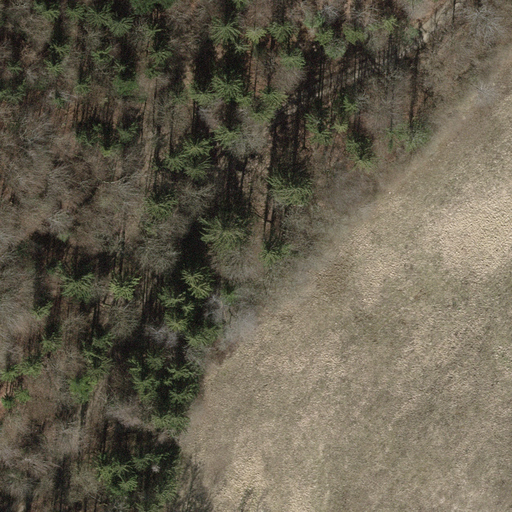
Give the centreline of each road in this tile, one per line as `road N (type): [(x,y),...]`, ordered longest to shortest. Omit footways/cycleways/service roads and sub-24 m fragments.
road 1 (track): [(23,511),(86,432),(154,260),(251,131),(338,85)]
road 2 (track): [(338,85),(454,0)]
